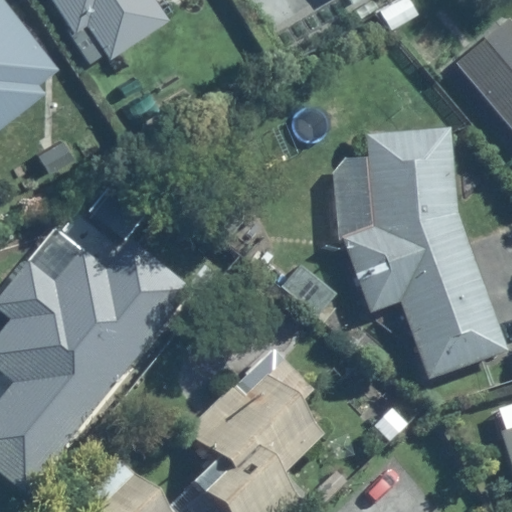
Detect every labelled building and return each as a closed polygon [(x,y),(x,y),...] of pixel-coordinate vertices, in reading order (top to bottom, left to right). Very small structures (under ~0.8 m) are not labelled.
[(58,70),(2,0),(0,0),(0,127),(42,95),(36,87),(58,70)] [(89,23),(111,55),(163,20),(149,0),(55,0),(77,31),(89,23)] [(511,39),(496,20),(446,63),(511,140),(511,39)] [(365,138),(367,163),(330,166),(338,241),(362,311),(392,301),(420,381),(499,353),(454,224),(441,134),(365,138)] [(0,365),(19,381),(0,404),(0,465),(31,490),(197,284),(134,235),(109,267),(82,245),(53,281),(29,263),(0,299),(0,305),(14,316),(0,333),(0,365)] [(306,389),(281,363),(246,397),(237,387),(188,433),(221,469),(196,491),(215,511),(291,511),(304,500),(280,474),(325,431),(295,399),(306,389)] [(511,407),(496,412),(511,465),(511,407)] [(94,511),(174,511),(134,472),(94,511)]
